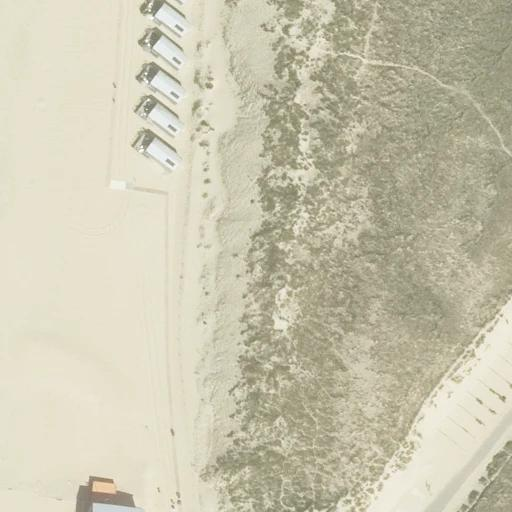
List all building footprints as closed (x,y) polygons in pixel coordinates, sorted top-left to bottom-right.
[(150,19),(177,39),(187,27),(160,6),(150,19)] [(148,52),(175,73),(184,60),(158,40),(148,52)] [(145,85),(172,106),(182,93),(155,72),(145,85)] [(143,119),(169,140),(179,127),(152,107),(143,119)] [(140,152),(167,173),(177,160),(150,140),(140,152)]
